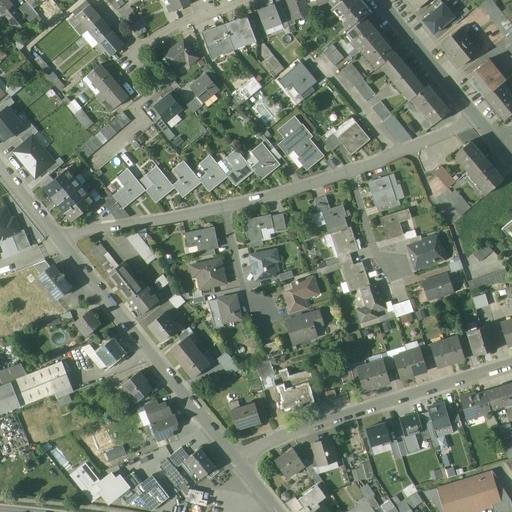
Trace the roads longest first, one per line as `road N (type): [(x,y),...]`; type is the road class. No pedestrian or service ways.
road 1 (residential): [(235,458),(511,366)]
road 2 (residential): [(235,458),(58,242)]
road 3 (residential): [(58,242),(76,230),(222,208)]
road 4 (residential): [(476,118),(383,0)]
road 5 (residential): [(222,208),(348,172)]
